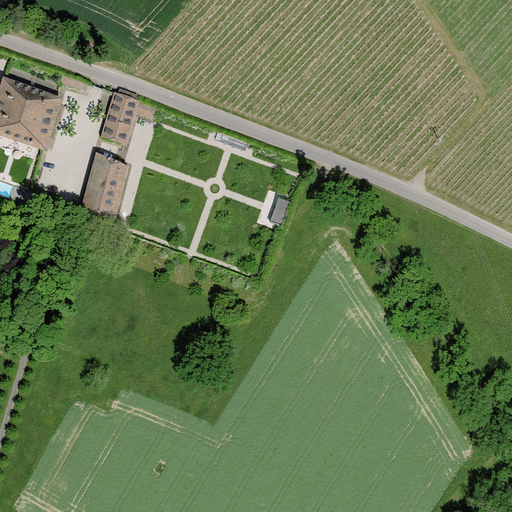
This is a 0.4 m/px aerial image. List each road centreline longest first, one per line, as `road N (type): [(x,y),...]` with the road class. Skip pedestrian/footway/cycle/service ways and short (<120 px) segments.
road 1 (tertiary): [(511,240),(329,158),(0,37)]
road 2 (track): [(329,158),(207,391),(173,414),(123,407),(93,413),(73,436),(55,511)]
road 3 (track): [(323,168),(511,433)]
road 4 (track): [(413,195),(423,172),(490,95),(423,0)]
